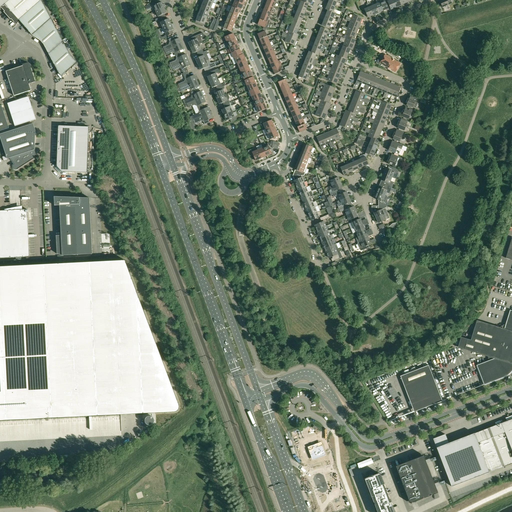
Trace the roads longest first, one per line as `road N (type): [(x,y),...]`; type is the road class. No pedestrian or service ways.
road 1 (primary): [(160,167),(244,402)]
road 2 (primary): [(257,391),(182,190)]
road 3 (residential): [(278,112),(232,131),(219,127),(170,10),(173,0)]
road 4 (unclassified): [(340,420),(369,448),(511,394)]
road 5 (unclassified): [(511,387),(372,440),(345,416)]
road 6 (primary): [(87,0),(160,167)]
road 7 (primary): [(170,159),(101,0)]
road 8 (unclassified): [(23,42),(37,51),(50,81),(47,182)]
road 9 (residential): [(377,166),(407,87),(355,61)]
road 10 (primary): [(301,511),(260,399)]
